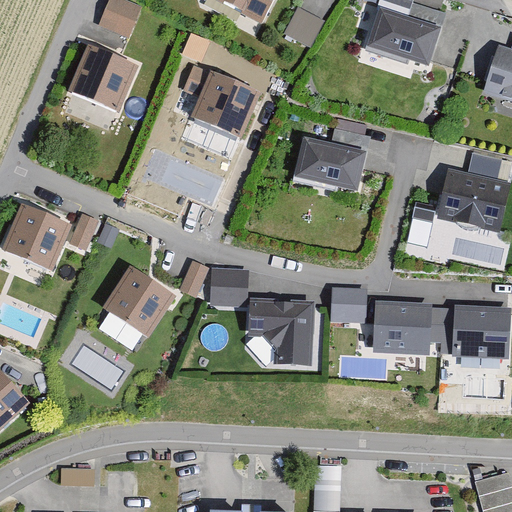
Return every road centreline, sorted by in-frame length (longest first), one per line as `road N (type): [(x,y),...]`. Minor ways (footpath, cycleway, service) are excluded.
road 1 (residential): [(6,167),(190,247),(384,287),(415,157)]
road 2 (residential): [(511,457),(166,432),(88,441),(0,482)]
road 3 (residential): [(74,0),(6,167)]
road 4 (unknown): [(384,287),(508,291)]
